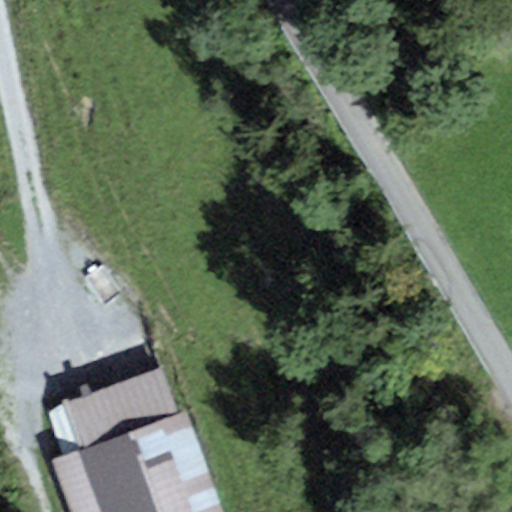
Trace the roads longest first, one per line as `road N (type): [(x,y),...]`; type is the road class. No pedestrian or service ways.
road 1 (track): [(46,511),(36,420),(54,316),(30,133),(0,3)]
road 2 (unclassified): [(511,382),(290,0)]
